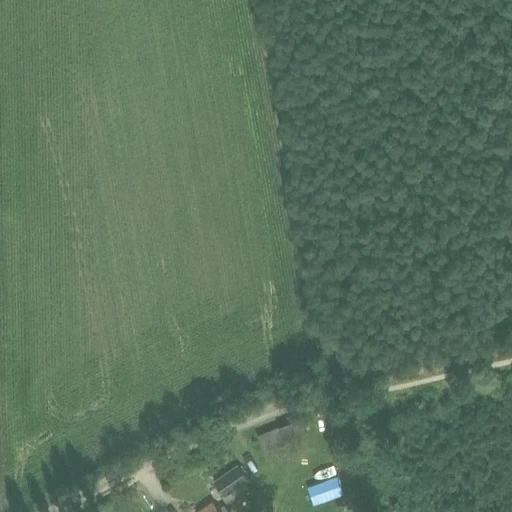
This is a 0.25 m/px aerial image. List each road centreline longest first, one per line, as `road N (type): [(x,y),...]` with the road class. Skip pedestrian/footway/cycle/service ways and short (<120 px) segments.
road 1 (track): [(289,403),(511,349)]
road 2 (track): [(85,494),(195,436),(289,403)]
